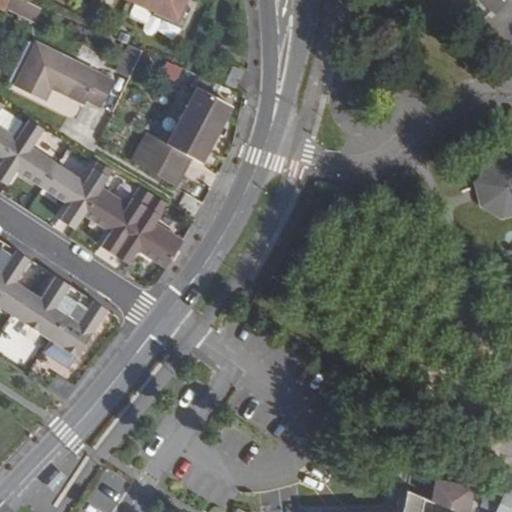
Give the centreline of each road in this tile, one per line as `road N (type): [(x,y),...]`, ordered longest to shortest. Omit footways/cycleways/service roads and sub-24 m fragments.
road 1 (secondary): [(0,505),(161,322)]
road 2 (secondary): [(161,322),(211,254),(267,140)]
road 3 (residential): [(0,216),(161,322)]
road 4 (secondary): [(287,0),(280,95),(267,140)]
